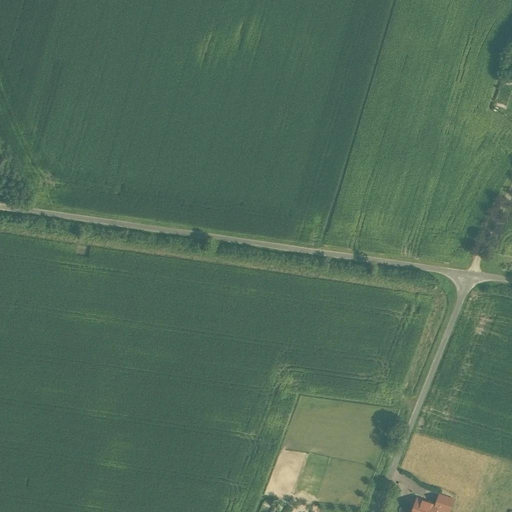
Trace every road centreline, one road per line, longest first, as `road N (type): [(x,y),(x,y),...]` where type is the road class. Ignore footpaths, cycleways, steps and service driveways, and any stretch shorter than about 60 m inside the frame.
road 1 (unclassified): [(0,206),(469,272)]
road 2 (unclassified): [(376,511),(469,272)]
